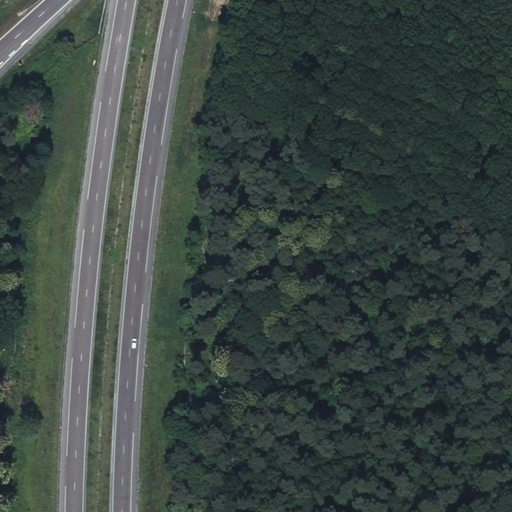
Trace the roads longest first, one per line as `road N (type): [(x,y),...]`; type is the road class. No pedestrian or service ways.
road 1 (motorway): [(118,511),(131,284),(174,0)]
road 2 (motorway): [(123,0),(87,256),(76,511)]
road 3 (track): [(511,252),(232,111)]
